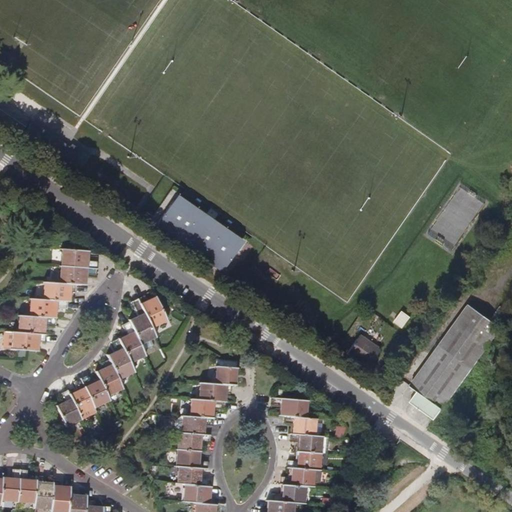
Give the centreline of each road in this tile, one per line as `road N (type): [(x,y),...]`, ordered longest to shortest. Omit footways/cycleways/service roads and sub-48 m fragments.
road 1 (unclassified): [(0,159),(511,501)]
road 2 (residential): [(110,313),(112,292),(88,300),(48,371)]
road 3 (residential): [(250,415),(236,415),(221,433),(215,459),(235,511)]
